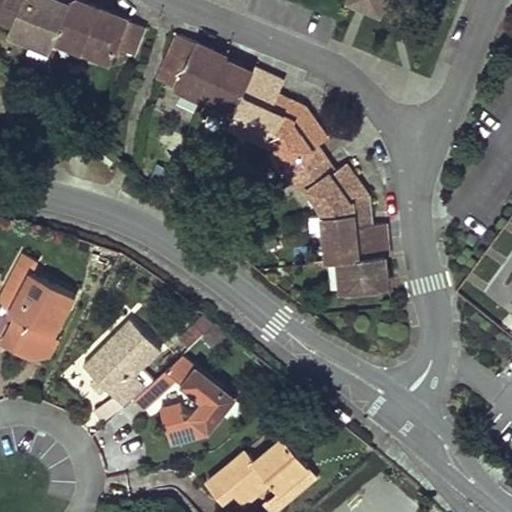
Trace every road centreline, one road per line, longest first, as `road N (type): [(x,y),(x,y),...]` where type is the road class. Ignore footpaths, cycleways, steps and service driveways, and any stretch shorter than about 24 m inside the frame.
road 1 (tertiary): [(0,191),(92,207),(140,228),(394,412)]
road 2 (residential): [(174,0),(330,67),(407,190)]
road 3 (residential): [(407,190),(435,358),(394,412)]
road 4 (residential): [(407,190),(487,0)]
road 5 (residential): [(75,511),(85,481),(72,430),(24,407),(0,416)]
road 6 (tertiary): [(394,412),(511,511)]
